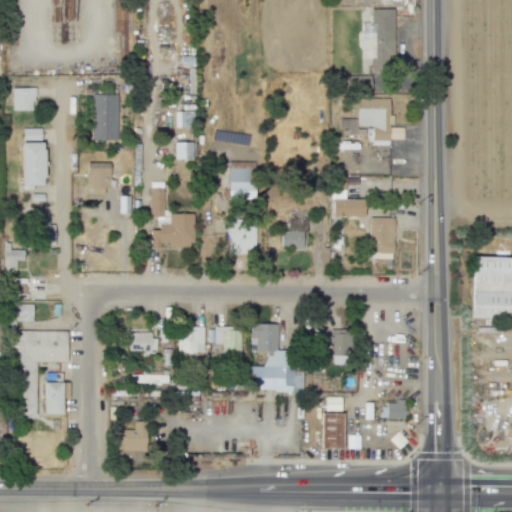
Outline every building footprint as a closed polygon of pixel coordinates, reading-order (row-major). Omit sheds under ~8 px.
[(371,33),(359,33),(360,64),(393,63),(392,8),(370,9),(371,33)] [(11,110),(34,110),(33,87),(10,88),(11,110)] [(90,140),(116,140),(117,94),(90,94),(90,140)] [(401,139),(402,127),(392,126),(392,115),(388,115),(388,99),(357,98),(356,123),(347,123),(347,133),(355,133),(355,127),(366,127),(365,144),(387,144),(387,138),(401,139)] [(174,127),(193,127),(192,111),(174,111),(174,127)] [(40,128),(21,128),(21,139),(39,139),(40,128)] [(42,142),(20,142),(20,189),(31,189),(31,185),(42,185),(42,142)] [(191,159),(191,142),(173,142),(173,159),(191,159)] [(107,162),(87,162),(87,193),(107,194),(107,162)] [(252,198),(252,168),(227,168),(226,197),(252,198)] [(191,214),(167,214),(167,223),(162,223),(163,188),(149,188),(148,217),(157,217),(157,229),(149,229),(149,246),(160,246),(191,246),(191,214)] [(362,198),(331,199),(331,217),(363,215),(362,198)] [(46,213),(26,213),(26,225),(29,225),(29,245),(53,245),(53,224),(46,224),(46,213)] [(305,218),(287,217),(287,231),(280,230),(280,246),(304,247),(305,218)] [(227,254),(254,253),(253,218),(226,219),(227,254)] [(3,271),(15,272),(15,260),(23,260),(23,249),(3,248),(3,271)] [(511,258),(511,257),(472,256),(470,317),(511,318),(511,298),(511,285),(511,286),(511,258)] [(34,362),(65,361),(65,330),(14,331),(14,321),(31,321),(31,303),(6,304),(8,415),(35,415),(34,362)] [(275,324),(249,323),(248,344),(254,344),(254,351),(263,352),(263,366),(247,366),(246,390),(298,391),(299,351),(275,350),(275,324)] [(221,355),(240,355),(239,326),(213,327),(213,344),(221,344),(221,355)] [(202,355),(202,327),(177,327),(176,354),(202,355)] [(328,355),(348,355),(348,329),(329,329),(328,355)] [(127,350),(141,351),(140,356),(149,356),(149,332),(127,331),(127,350)] [(166,383),(167,372),(129,371),(129,382),(166,383)] [(61,414),(61,382),(43,381),(42,413),(61,414)] [(402,418),(402,401),(382,401),(382,417),(402,418)] [(342,413),(320,412),(320,448),(341,448),(342,413)] [(144,451),(145,421),(133,421),(132,432),(114,431),(114,450),(144,451)]
